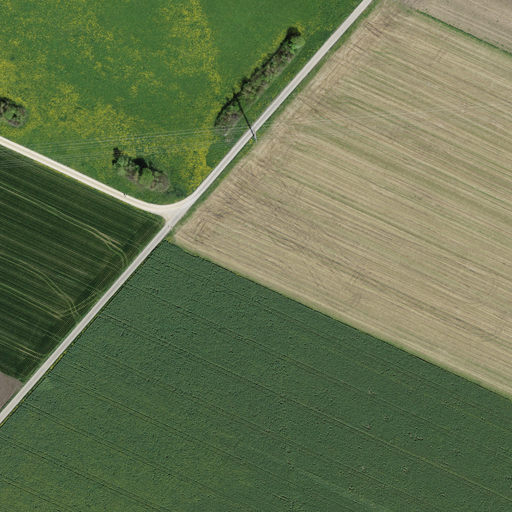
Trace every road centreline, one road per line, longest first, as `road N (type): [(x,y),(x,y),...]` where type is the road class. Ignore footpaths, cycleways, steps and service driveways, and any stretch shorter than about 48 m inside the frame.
road 1 (track): [(180,219),(371,0)]
road 2 (track): [(0,423),(180,219)]
road 3 (track): [(0,137),(180,219)]
